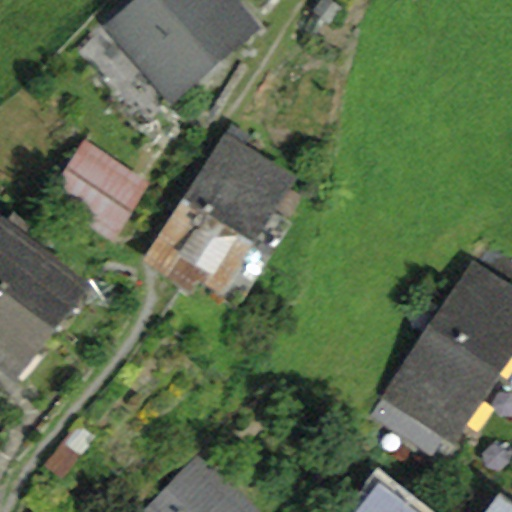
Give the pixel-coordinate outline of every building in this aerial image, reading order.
[(227,0),(150,0),(114,30),(168,96),(251,29),(227,0)] [(325,0),(317,11),(330,21),(338,10),(325,0)] [(250,139),(233,128),(179,213),(262,263),(284,224),(266,213),(287,180),(242,152),(250,139)] [(53,193),(109,233),(139,186),(81,147),(53,193)] [(211,292),(236,309),(262,263),(179,213),(161,243),(164,245),(159,264),(187,282),(199,265),(220,279),(211,292)] [(0,295),(43,330),(76,289),(39,258),(48,246),(14,219),(4,231),(0,227),(0,295)] [(375,417),(433,454),(511,340),(511,299),(508,297),(511,289),(511,264),(488,249),(375,417)] [(0,361),(11,371),(43,330),(0,295),(0,361)] [(61,480),(92,441),(75,427),(44,466),(61,480)] [(249,511),(254,507),(198,461),(148,511),(249,511)] [(407,511),(380,488),(361,511),(407,511)] [(511,511),(511,506),(505,501),(496,511),(511,511)]
